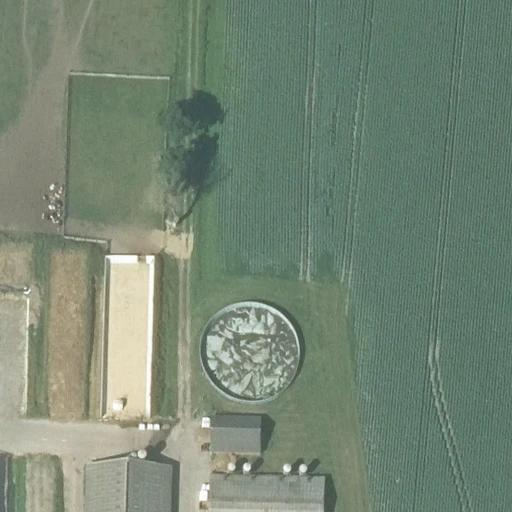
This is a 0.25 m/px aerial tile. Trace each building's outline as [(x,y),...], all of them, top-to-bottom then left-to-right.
[(246,407),(272,391),(286,369),(291,347),(273,317),(262,310),(254,298),(234,286),(220,282),(208,290),(211,296),(197,319),(202,322),(196,332),(190,358),(205,383),(211,386),(217,396),(229,403),(246,407)] [(0,290),(0,328),(20,329),(21,291),(0,290)] [(260,458),(261,422),(211,423),(210,457),(260,458)] [(170,511),(171,471),(87,467),(86,511),(170,511)] [(209,511),(324,511),(325,482),(210,479),(209,511)]
